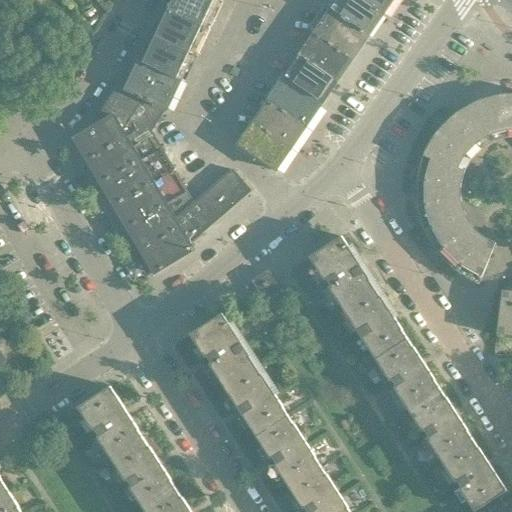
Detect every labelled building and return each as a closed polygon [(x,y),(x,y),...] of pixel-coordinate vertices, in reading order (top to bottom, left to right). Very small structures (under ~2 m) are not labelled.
[(219,0),(218,0),(167,0),(164,8),(206,28),(219,0)] [(337,0),(330,10),(368,36),(383,15),(361,0),(337,0)] [(392,0),(361,0),(383,15),(392,0)] [(206,28),(164,8),(151,35),(193,55),(206,28)] [(330,10),(313,35),(351,61),(368,36),(330,10)] [(193,55),(151,35),(138,62),(180,82),(193,55)] [(351,61),(313,35),(298,56),(336,82),(351,61)] [(336,82),(298,56),(283,78),(321,104),(336,82)] [(180,82),(138,62),(125,89),(165,108),(167,109),(180,82)] [(321,104),(283,78),(267,102),(304,128),(321,104)] [(74,138),(88,161),(126,139),(129,143),(151,131),(165,108),(125,89),(118,86),(100,113),(104,120),(74,138)] [(479,284),(493,250),(496,243),(480,234),(473,227),(466,215),(461,202),(461,188),(465,170),(458,168),(465,156),(476,144),(492,135),(508,130),(511,130),(511,93),(498,94),(481,99),(473,103),(457,112),(452,116),(438,130),(434,135),(425,152),(422,158),(417,176),(417,202),(418,209),(423,227),(425,234),(435,250),(439,256),(458,273),(479,284)] [(304,128),(267,102),(252,124),(290,150),(304,128)] [(290,150),(252,124),(238,144),(275,170),(290,150)] [(126,139),(88,161),(101,183),(161,148),(151,131),(129,143),(126,139)] [(161,148),(101,183),(114,206),(174,170),(161,148)] [(174,170),(114,206),(128,228),(188,193),(174,170)] [(232,170),(194,203),(175,219),(180,228),(190,243),(192,241),(194,242),(200,237),(199,235),(251,191),(232,170)] [(188,193),(128,228),(141,251),(180,228),(175,219),(194,203),(188,193)] [(180,228),(141,251),(154,273),(194,250),(190,243),(180,228)] [(407,337),(363,269),(362,267),(362,258),(356,258),(342,236),(309,257),(375,359),(407,337)] [(268,271),(252,281),(265,301),(281,291),(268,271)] [(511,290),(502,290),(496,335),(511,336),(511,290)] [(289,415),(244,346),(243,345),(243,336),(237,336),(223,313),(190,334),(237,407),(236,408),(237,409),(242,416),(243,416),(256,436),(289,415)] [(407,337),(375,359),(408,409),(440,388),(427,368),(428,367),(427,366),(426,366),(422,360),(423,360),(422,358),(421,359),(407,337)] [(125,408),(111,386),(78,407),(111,459),(144,438),(130,417),(131,417),(130,416),(129,416),(126,410),(126,409),(125,408)] [(440,388),(408,409),(441,459),(473,439),(460,418),(459,416),(459,417),(455,411),(456,411),(455,409),(454,410),(440,388)] [(289,415),(256,436),(270,457),(269,458),(270,459),(275,467),(276,466),(289,486),(321,465),(289,415)] [(157,459),(144,438),(111,459),(143,508),(176,487),(163,467),(164,467),(158,460),(159,460),(158,458),(157,459)] [(473,439),(441,459),(474,511),(507,491),(492,469),(493,468),(492,467),(491,467),(488,461),(487,459),(487,460),(473,439)] [(351,511),(321,465),(289,486),(302,508),(301,508),(303,511),(351,511)] [(22,511),(0,477),(0,511),(22,511)] [(190,509),(176,487),(143,508),(145,511),(191,511),(191,510),(191,509),(190,509)]
